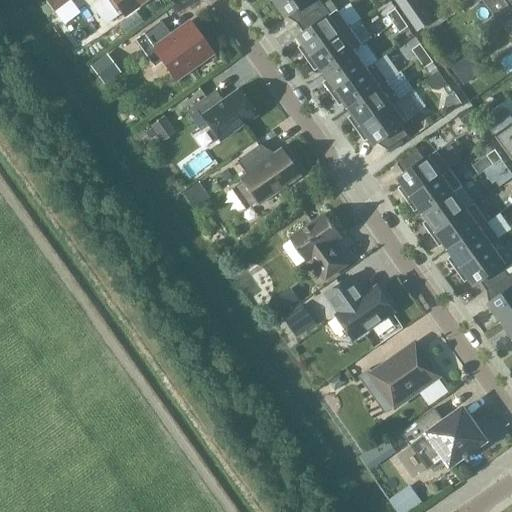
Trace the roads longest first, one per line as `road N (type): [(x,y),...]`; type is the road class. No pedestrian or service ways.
road 1 (residential): [(216,0),(511,416)]
road 2 (track): [(0,133),(267,511)]
